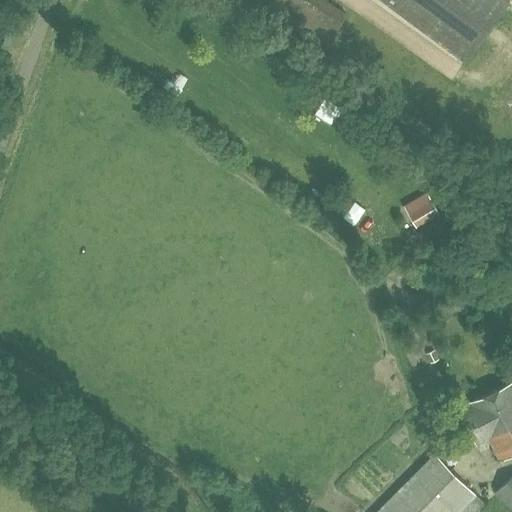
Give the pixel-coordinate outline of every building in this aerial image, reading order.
[(324,48),(347,13),(328,0),(270,0),(265,8),(324,48)] [(381,0),(465,62),(510,1),(508,0),(381,0)] [(427,186),(404,201),(417,219),(417,220),(440,208),(427,186)] [(427,249),(458,230),(448,213),(416,231),(427,249)] [(500,460),(511,453),(511,381),(459,408),(476,444),(489,438),(500,460)] [(463,511),(478,511),(486,505),(435,454),(376,511),(455,511),(459,508),(463,511)] [(511,508),(511,475),(495,493),(511,508)]
